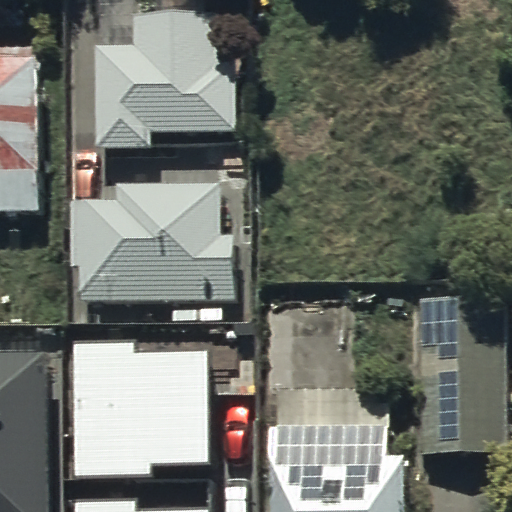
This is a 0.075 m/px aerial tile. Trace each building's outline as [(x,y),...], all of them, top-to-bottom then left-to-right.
[(451,16),(433,16),(433,55),(511,54),(511,14),(506,14),(506,9),(451,10),(451,16)] [(138,57),(104,57),(104,160),(154,160),(154,145),(244,145),(244,73),(232,73),(233,31),(138,31),(138,57)] [(0,227),(49,227),(46,76),(38,76),(38,57),(0,57),(0,227)] [(315,151),(312,67),(263,68),(266,152),(315,151)] [(335,281),(434,202),(429,194),(507,132),(457,68),(411,103),(425,121),(394,146),(373,119),(312,167),(324,182),(283,215),(335,281)] [(127,207),(75,209),(80,323),(98,322),(98,315),(244,309),(242,248),(227,249),(225,193),(127,197),(127,207)] [(511,465),(511,379),(509,312),(419,313),(425,469),(511,465)] [(137,343),(76,343),(77,478),(151,478),(151,463),(212,463),(211,353),(137,353),(137,343)] [(0,511),(56,511),(54,371),(0,371),(0,511)] [(395,476),(396,404),(285,402),(283,511),(415,511),(416,477),(395,476)] [(134,511),(135,503),(75,504),(75,511),(134,511)]
